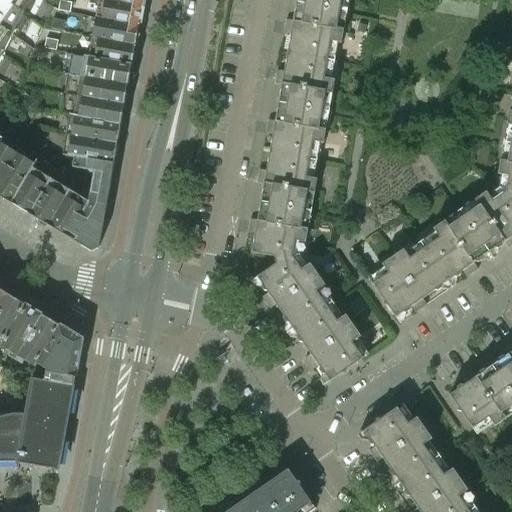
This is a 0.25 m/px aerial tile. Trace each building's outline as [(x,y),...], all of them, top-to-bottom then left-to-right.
[(41,0),(0,0),(0,25),(20,40),(35,47),(53,8),(41,0)] [(59,0),(57,10),(70,12),(72,2),(60,0),(59,0)] [(142,6),(108,0),(98,0),(95,18),(139,26),(142,6)] [(296,0),(296,2),(347,11),(348,0),(296,0)] [(347,11),(296,2),(293,21),(286,20),(283,33),(290,34),(287,54),(327,61),(330,42),(341,44),(347,11)] [(62,31),(64,20),(52,18),(50,28),(62,31)] [(139,26),(95,18),(92,37),(135,45),(139,26)] [(20,40),(0,25),(0,81),(20,40)] [(135,45),(92,37),(89,55),(132,63),(135,45)] [(44,48),(56,50),(58,41),(46,38),(44,48)] [(132,63),(89,55),(84,55),(73,53),(69,73),(128,84),(132,63)] [(327,61),(287,54),(284,72),(277,70),(274,84),(281,85),(278,103),(329,112),(334,80),(324,78),(327,61)] [(125,104),(128,84),(69,73),(65,94),(125,104)] [(121,122),(125,104),(65,94),(62,112),(69,113),(121,122)] [(329,112),(278,103),(275,121),(268,120),(265,133),(272,134),(269,152),(309,160),(312,142),(323,144),(329,112)] [(511,111),(508,111),(506,122),(503,142),(511,143),(511,111)] [(118,142),(121,122),(69,113),(66,133),(118,142)] [(27,139),(33,133),(18,116),(12,122),(27,139)] [(114,163),(118,142),(66,133),(62,155),(74,157),(75,157),(76,157),(114,163)] [(2,139),(0,142),(0,181),(19,150),(2,139)] [(511,143),(503,142),(497,174),(508,176),(505,192),(511,196),(511,143)] [(19,150),(0,181),(0,197),(10,203),(32,166),(35,160),(19,150)] [(309,160),(269,152),(266,171),(259,170),(256,183),(263,184),(260,202),(311,211),(316,180),(306,178),(309,160)] [(107,203),(114,163),(76,157),(75,157),(74,157),(72,167),(95,172),(89,200),(107,203)] [(27,214),(49,177),(32,166),(10,203),(27,214)] [(47,225),(69,189),(61,184),(49,177),(27,214),(47,225)] [(66,237),(89,200),(82,196),(69,189),(47,225),(66,237)] [(511,196),(505,192),(492,201),(486,192),(459,210),(488,253),(494,249),(498,249),(501,247),(502,243),(504,242),(508,248),(511,245),(511,196)] [(89,200),(66,237),(91,252),(99,248),(107,203),(89,200)] [(311,211),(260,202),(257,220),(250,219),(247,232),(254,234),(251,253),(274,257),(275,260),(292,257),(294,241),(305,243),(311,211)] [(488,253),(459,210),(433,229),(439,238),(424,248),(447,281),(453,277),(456,278),(460,275),(460,272),(462,271),(466,277),(477,269),(473,263),(475,262),(478,262),(482,260),(483,257),(488,253)] [(441,286),(447,281),(424,248),(409,258),(403,250),(381,265),(387,273),(372,284),(383,301),(383,305),(387,306),(395,318),(402,313),(405,313),(408,311),(409,308),(411,306),(415,312),(426,305),(422,299),(434,291),(437,291),(440,289),(441,286)] [(301,270),(292,257),(275,260),(275,264),(256,277),(261,284),(261,287),(263,291),(266,291),(267,293),(262,297),(269,308),(275,304),(283,316),(283,319),(285,323),(288,323),(293,329),(332,302),(322,287),(324,285),(309,264),(301,270)] [(0,342),(24,304),(6,294),(0,304),(0,342)] [(342,317),(332,302),(293,329),(297,335),(296,339),(299,342),(302,342),(310,354),(304,358),(312,369),(318,365),(319,367),(318,371),(321,374),(324,375),(329,381),(341,373),(345,374),(345,370),(362,358),(351,343),(360,336),(345,315),(342,317)] [(41,314),(24,304),(0,342),(0,346),(16,356),(41,314)] [(59,325),(41,314),(16,356),(34,367),(36,363),(59,325)] [(78,337),(59,325),(36,363),(44,368),(42,379),(73,384),(82,343),(78,337)] [(511,342),(502,349),(506,355),(504,357),(501,356),(497,359),(497,362),(491,366),(511,396),(511,342)] [(511,413),(511,396),(491,366),(485,370),(482,369),(478,372),(478,375),(476,376),(472,371),(461,378),(465,384),(463,385),(460,385),(456,387),(456,390),(449,395),(457,407),(457,411),(460,412),(472,429),(488,418),(494,427),(511,413)] [(0,462),(16,462),(58,470),(73,387),(31,379),(26,410),(25,414),(18,414),(10,414),(0,416),(0,462)] [(422,445),(428,441),(431,439),(416,417),(413,419),(402,404),(363,431),(368,437),(367,441),(370,444),(373,445),(374,447),(368,451),(376,462),(382,458),(390,470),(390,473),(392,476),(395,477),(399,483),(433,460),(422,445)] [(467,511),(474,507),(467,496),(464,492),(467,490),(452,469),(443,475),(433,460),(399,483),(404,489),(403,492),(405,496),(409,496),(417,508),(411,511),(467,511)] [(309,511),(315,509),(287,469),(271,481),(267,475),(256,483),(260,489),(235,506),(238,511),(309,511)]
